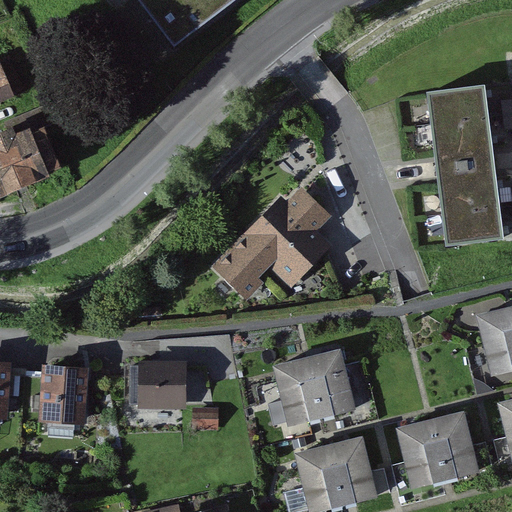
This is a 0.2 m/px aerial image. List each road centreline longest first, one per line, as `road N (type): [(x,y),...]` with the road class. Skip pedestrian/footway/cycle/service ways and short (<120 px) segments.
road 1 (residential): [(505,286),(401,312),(87,345),(0,336)]
road 2 (primary): [(0,243),(83,214),(278,31)]
road 3 (unclassified): [(278,31),(341,106),(397,243)]
